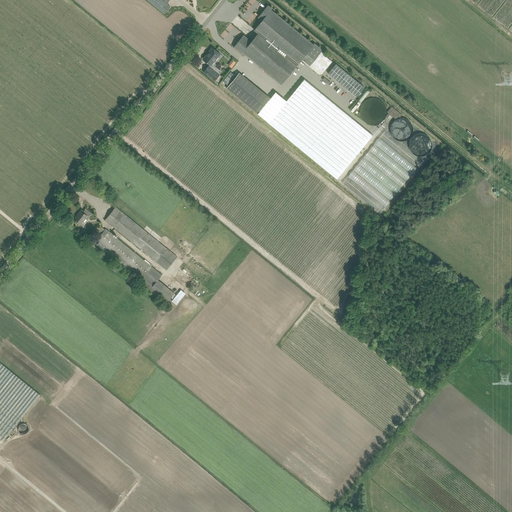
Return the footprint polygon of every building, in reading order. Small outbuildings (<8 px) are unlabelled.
[(149,0),(165,13),(171,6),(167,3),(169,0),(149,0)] [(269,4),(258,17),(262,20),(254,29),(258,32),(252,40),(244,34),(234,46),(242,53),(243,52),(282,84),(303,58),(310,65),(312,63),(323,72),(332,61),(323,53),(324,52),(322,50),(323,49),(315,42),(314,44),(272,9),(273,8),(269,4)] [(220,35),(224,39),(235,27),(231,23),(220,35)] [(211,65),(220,54),(212,47),(203,59),(211,65)] [(339,64),(335,69),(342,75),(346,70),(339,64)] [(220,74),(209,65),(204,72),(215,80),(220,74)] [(329,71),(325,76),(335,84),(339,79),(329,71)] [(349,73),(345,78),(352,83),(356,79),(349,73)] [(373,134),(305,78),(287,100),(269,122),(337,178),(373,134)] [(356,86),(363,92),(367,88),(360,81),(356,86)] [(342,82),(338,87),(346,92),(349,87),(342,82)] [(352,90),(349,95),(356,101),(360,96),(352,90)] [(367,90),(358,100),(360,102),(370,92),(367,90)] [(287,100),(275,91),(271,97),(258,113),(269,122),(287,100)] [(349,109),(353,104),(341,95),(337,100),(349,109)] [(358,102),(354,106),(353,105),(349,109),(353,112),(360,103),(358,102)] [(421,135),(411,135),(410,121),(399,117),(400,115),(400,111),(390,107),(386,117),(386,116),(384,120),(386,121),(386,126),(386,128),(389,129),(389,134),(402,139),(404,139),(410,142),(411,151),(420,155),(428,154),(430,148),(429,138),(421,135)] [(157,261),(167,248),(116,206),(106,219),(152,257),(157,261)] [(89,217),(92,213),(86,208),(83,212),(81,210),(79,213),(79,214),(75,219),(81,224),(88,216),(89,217)] [(99,232),(95,236),(98,238),(98,239),(100,241),(98,244),(141,279),(140,282),(166,303),(174,293),(158,279),(162,274),(106,228),(105,229),(100,226),(97,230),(99,232)] [(171,300),(176,305),(186,293),(181,289),(171,300)] [(0,439),(2,441),(41,394),(0,361),(0,439)]
